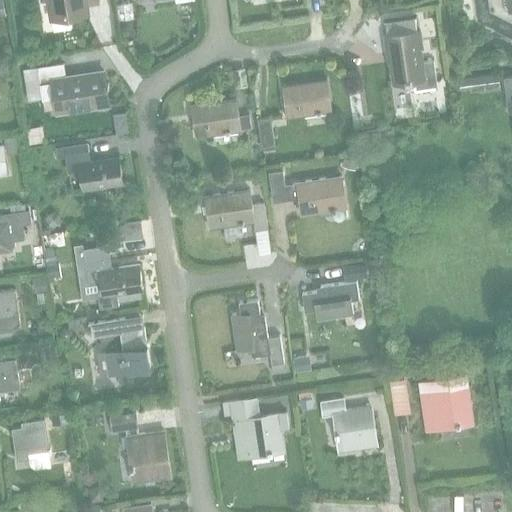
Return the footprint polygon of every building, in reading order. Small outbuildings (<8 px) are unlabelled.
[(41,0),(41,1),(47,0),(50,15),(86,10),(84,0),(41,0)] [(511,0),(502,0),(504,13),(508,12),(511,11),(511,0)] [(421,4),(392,7),(393,20),(423,17),(421,4)] [(414,20),(384,24),(384,26),(386,36),(393,82),(411,80),(413,92),(437,89),(433,60),(421,62),(416,32),(414,20)] [(11,62),(0,63),(0,76),(13,75),(11,62)] [(63,62),(37,66),(40,84),(51,82),(56,112),(108,104),(103,71),(65,77),(63,62)] [(247,85),(245,67),(231,69),(234,87),(247,85)] [(511,74),(503,76),(506,99),(511,98),(511,74)] [(457,89),(474,87),(473,75),(455,78),(457,89)] [(327,79),(282,85),(287,117),(331,110),(327,79)] [(241,130),(236,98),(192,105),(196,136),(241,130)] [(36,120),(34,105),(23,107),(26,121),(36,120)] [(274,145),(270,117),(257,119),(261,146),(274,145)] [(16,136),(3,138),(5,154),(18,152),(16,136)] [(90,160),(88,149),(87,142),(55,147),(56,157),(64,156),(67,172),(80,170),(82,188),(122,182),(118,156),(90,160)] [(357,160),(344,156),(341,165),(355,169),(357,160)] [(282,170),(268,172),(272,202),(287,200),(284,183),(282,170)] [(341,175),(284,183),(287,200),(298,198),(301,214),(346,207),(341,175)] [(255,230),(266,228),(262,202),(252,203),(250,188),(205,195),(210,227),(253,221),(255,230)] [(20,202),(30,201),(29,191),(18,193),(20,202)] [(201,197),(184,199),(189,240),(206,238),(201,197)] [(0,250),(11,249),(9,239),(23,237),(21,222),(30,221),(28,208),(0,212),(0,250)] [(51,230),(62,219),(53,210),(49,214),(47,212),(41,218),(43,219),(42,220),(51,230)] [(41,233),(48,277),(61,275),(59,262),(54,263),(49,232),(41,233)] [(119,304),(117,292),(142,288),(139,264),(110,268),(108,255),(84,259),(87,279),(100,278),(102,290),(96,291),(99,308),(119,304)] [(43,268),(41,256),(30,258),(32,270),(43,268)] [(364,263),(342,266),(344,279),(366,276),(364,263)] [(46,289),(44,276),(32,278),(34,291),(46,289)] [(359,300),(356,281),(320,286),(320,290),(302,293),(304,312),(315,311),(316,319),(353,314),(351,301),(359,300)] [(0,329),(20,326),(18,316),(14,288),(0,290),(0,329)] [(285,371),(284,362),(280,334),(268,336),(265,318),(260,318),(258,299),(238,302),(240,312),(231,313),(237,351),(250,349),(251,356),(269,354),(272,372),(285,371)] [(79,317),(67,320),(68,327),(81,325),(79,317)] [(125,318),(88,323),(88,325),(90,324),(92,337),(120,333),(119,329),(118,320),(119,320),(125,319),(125,318)] [(143,326),(120,329),(119,320),(118,320),(119,329),(120,333),(122,347),(105,350),(108,374),(126,371),(127,375),(150,371),(143,326)] [(64,327),(59,331),(60,338),(67,340),(72,336),(71,329),(64,327)] [(51,344),(38,347),(43,367),(56,364),(51,344)] [(15,359),(11,359),(10,352),(0,353),(0,390),(19,387),(15,359)] [(309,354),(293,357),(295,372),(311,369),(309,354)] [(388,376),(394,414),(410,411),(405,378),(403,378),(402,374),(388,376)] [(466,386),(421,392),(427,430),(472,423),(466,386)] [(298,392),(300,406),(313,405),(311,390),(298,392)] [(371,408),(346,412),(343,397),(320,400),(322,415),(333,414),(338,448),(376,443),(371,408)] [(284,451),(281,428),(289,427),(286,410),(279,411),(279,413),(233,420),(239,458),(284,451)] [(135,413),(110,417),(112,430),(125,429),(133,482),(170,477),(164,431),(138,434),(135,413)] [(66,422),(64,414),(53,415),(55,424),(66,422)] [(24,428),(14,430),(18,458),(27,456),(29,465),(34,469),(50,466),(43,420),(23,423),(24,428)] [(86,471),(81,475),(81,481),(88,484),(93,480),(92,473),(86,471)] [(100,488),(87,490),(89,502),(101,500),(100,488)]
